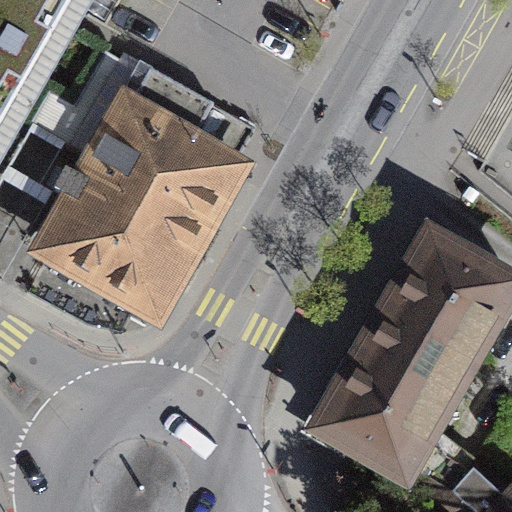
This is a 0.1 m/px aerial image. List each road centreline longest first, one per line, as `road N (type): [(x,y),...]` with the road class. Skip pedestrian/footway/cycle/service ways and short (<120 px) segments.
road 1 (primary): [(186,411),(416,0)]
road 2 (primary): [(186,411),(125,399),(70,429)]
